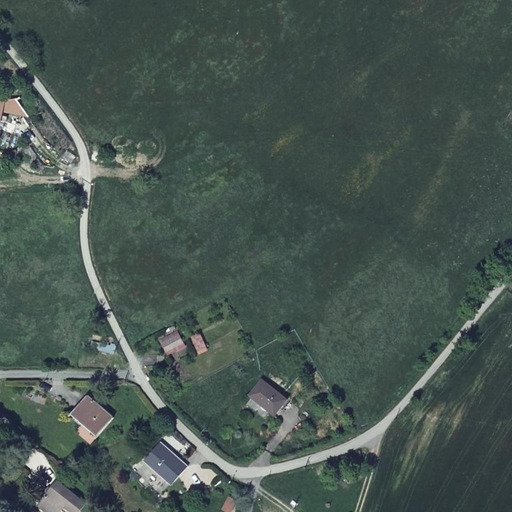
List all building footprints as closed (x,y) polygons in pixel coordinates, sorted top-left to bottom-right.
[(72,143),(35,92),(21,103),(19,103),(27,118),(39,139),(60,158),(64,154),(69,160),(73,159),(75,156),(73,152),(72,143)] [(19,103),(1,100),(0,106),(0,108),(27,118),(19,103)] [(36,160),(30,148),(23,151),(28,163),(36,160)] [(199,333),(191,336),(196,352),(205,350),(199,333)] [(189,348),(182,334),(164,344),(171,358),(189,348)] [(264,379),(250,395),(275,417),(289,401),(264,379)] [(116,417),(86,395),(73,411),(103,434),(116,417)] [(163,441),(146,459),(172,483),(188,466),(163,441)] [(213,482),(206,474),(200,479),(207,487),(213,482)] [(65,511),(76,511),(84,503),(58,481),(41,501),(53,511),(57,511),(61,508),(65,511)] [(53,511),(41,501),(38,505),(45,511),(53,511)]
